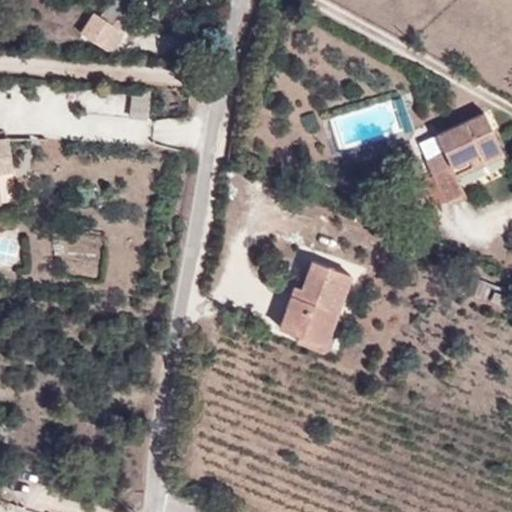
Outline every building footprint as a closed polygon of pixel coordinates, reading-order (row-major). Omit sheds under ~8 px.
[(129,0),(111,0),(90,32),(102,40),(113,24),(129,0)] [(113,24),(102,40),(113,47),(124,31),(113,24)] [(482,159),(501,148),(484,111),(436,133),(444,150),(426,158),(446,201),(464,192),(457,177),(455,172),(470,164),(467,158),(478,152),(482,159)] [(436,133),(418,141),(426,158),(444,150),(436,133)] [(0,171),(14,170),(10,138),(0,138),(0,171)] [(504,155),(501,148),(482,159),(478,152),(467,158),(470,164),(455,172),(457,177),(504,155)] [(272,238),(267,250),(294,261),(299,248),(272,238)] [(332,309),(337,311),(351,274),(312,258),(301,286),(294,284),(279,326),(320,341),(332,309)] [(325,343),(337,311),(332,309),(320,341),(325,343)]
